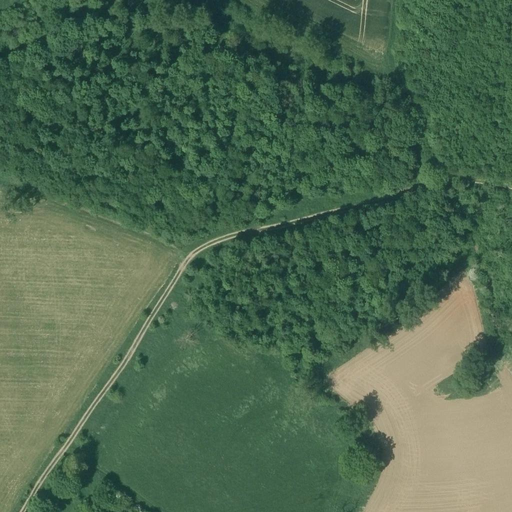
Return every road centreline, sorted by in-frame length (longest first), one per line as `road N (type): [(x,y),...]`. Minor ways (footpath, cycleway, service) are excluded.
road 1 (track): [(22,511),(196,251),(445,181),(416,110)]
road 2 (track): [(0,182),(188,260)]
